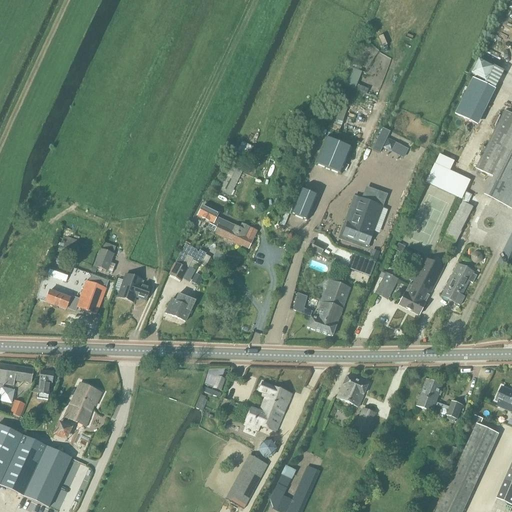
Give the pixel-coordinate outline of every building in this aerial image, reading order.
[(487,82),(494,68),(479,60),(472,75),(487,82)] [(474,123),(491,88),(474,79),(456,115),(474,123)] [(511,209),(511,114),(506,111),(477,169),(495,179),(486,196),(511,209)] [(381,130),(376,141),(373,149),(379,152),(389,133),(385,132),(381,130)] [(325,138),(314,164),(340,175),(351,149),(325,138)] [(387,140),(383,147),(391,151),(395,143),(387,140)] [(236,153),(217,190),(230,196),(243,171),(248,160),(247,159),(249,156),(251,150),(253,148),(242,142),(236,153)] [(435,165),(427,184),(462,200),(461,201),(467,204),(471,196),(465,192),(470,181),(450,171),(435,165)] [(307,221),(317,197),(300,190),(290,214),(307,221)] [(368,246),(382,208),(357,198),(342,237),(368,246)] [(462,202),(444,238),(455,243),(473,208),(473,207),(462,202)] [(254,230),(242,224),(240,228),(232,224),(231,224),(231,225),(230,226),(215,218),(218,212),(210,208),(203,205),(197,217),(196,218),(202,221),(203,218),(206,219),(206,220),(210,222),(207,229),(214,232),(213,234),(214,235),(225,240),(225,239),(226,239),(233,243),(234,244),(236,245),(241,247),(241,246),(241,247),(248,250),(257,231),(255,230),(254,230)] [(74,253),(78,241),(68,238),(64,249),(74,253)] [(321,254),(324,247),(315,242),(312,250),(321,254)] [(92,266),(90,271),(94,273),(96,267),(107,271),(112,273),(115,265),(110,263),(113,255),(115,247),(102,243),(100,250),(93,266),(92,266)] [(175,264),(186,269),(190,262),(191,260),(199,264),(205,255),(205,254),(199,250),(198,252),(196,251),(196,250),(185,244),(178,255),(174,263),(175,264)] [(376,260),(378,255),(371,252),(369,257),(376,260)] [(398,305),(418,316),(443,268),(423,258),(398,305)] [(184,273),(186,270),(186,269),(175,264),(174,264),(175,264),(169,275),(180,280),(181,278),(184,273)] [(473,283),(477,275),(458,265),(441,296),(460,306),(464,298),(461,296),(469,281),(473,283)] [(203,278),(196,274),(191,282),(198,286),(203,278)] [(385,274),(380,283),(377,290),(389,296),(397,280),(385,274)] [(145,300),(150,288),(139,285),(141,280),(125,275),(117,297),(133,303),(135,296),(139,297),(139,298),(145,300)] [(361,287),(364,279),(359,277),(356,285),(361,287)] [(333,337),(350,288),(330,281),(316,320),(311,318),(307,328),(333,337)] [(96,315),(106,289),(86,282),(79,300),(70,296),(69,299),(49,291),(45,302),(65,310),(66,308),(75,312),(77,308),(96,315)] [(185,323),(194,302),(178,295),(175,302),(170,300),(165,314),(185,323)] [(31,383),(33,370),(0,364),(0,384),(13,386),(14,381),(31,383)] [(209,369),(203,385),(220,391),(225,378),(222,377),(225,368),(209,369)] [(34,387),(31,393),(37,394),(37,398),(47,400),(50,384),(52,384),(54,373),(41,371),(38,388),(34,387)] [(346,376),(336,398),(347,403),(358,408),(367,386),(357,381),(346,376)] [(427,379),(416,407),(432,413),(435,406),(448,411),(450,408),(436,403),(443,386),(427,379)] [(262,383),(258,392),(263,394),(261,397),(265,398),(264,401),(268,403),(274,388),(266,385),(263,383),(262,383)] [(95,407),(101,394),(80,384),(64,418),(85,427),(93,406),(95,407)] [(250,409),(243,426),(257,431),(259,426),(274,432),(285,405),(286,405),(290,394),(274,388),(268,403),(264,401),(262,405),(264,406),(261,413),(253,410),(250,409)] [(511,412),(511,392),(502,388),(496,401),(499,402),(497,406),(511,412)] [(19,418),(25,405),(15,401),(10,415),(19,418)] [(448,411),(447,416),(448,417),(447,419),(455,422),(456,420),(457,420),(462,406),(452,402),(450,408),(448,411)] [(367,439),(371,428),(368,427),(374,414),(363,410),(355,428),(353,433),(367,439)] [(462,511),(499,435),(477,425),(443,500),(438,511),(462,511)] [(0,485),(23,437),(0,426),(0,485)] [(77,446),(83,433),(75,429),(69,442),(77,446)] [(0,485),(23,496),(46,447),(23,437),(0,485)] [(262,442),(258,450),(263,458),(273,457),(276,449),(271,441),(262,442)] [(23,496),(48,508),(71,459),(46,447),(23,496)] [(453,463),(459,451),(452,447),(445,459),(453,463)] [(268,466),(253,458),(230,502),(244,510),(268,466)] [(511,506),(511,464),(497,499),(511,506)] [(299,511),(318,472),(309,468),(294,503),(287,500),(281,511),(299,511)]
